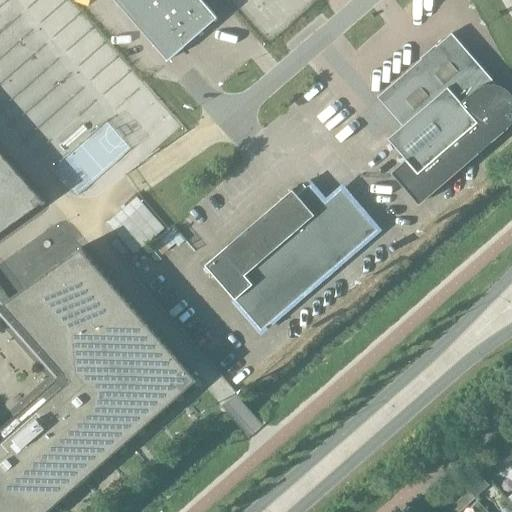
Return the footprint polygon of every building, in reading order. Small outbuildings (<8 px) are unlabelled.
[(0,0),(0,14),(10,6),(4,0),(0,0)] [(117,0),(146,33),(170,62),(220,19),(203,0),(117,0)] [(507,88),(503,92),(498,85),(453,34),(380,98),(404,127),(390,139),(408,160),(393,173),(421,205),(510,128),(511,124),(511,93),(507,88)] [(0,230),(42,199),(0,151),(0,230)] [(294,190),(207,266),(264,330),(379,230),(344,190),(328,205),(314,189),(302,200),(294,190)] [(0,511),(49,511),(63,500),(58,493),(71,481),(73,483),(93,466),(91,464),(98,457),(104,464),(199,381),(82,248),(3,304),(71,380),(0,442),(0,511)] [(511,445),(503,454),(509,461),(511,458),(511,445)] [(509,461),(503,454),(490,466),(492,469),(496,473),(509,461)] [(483,477),(470,489),(476,496),(489,484),(483,477)] [(465,493),(451,505),(457,511),(471,500),(465,493)]
